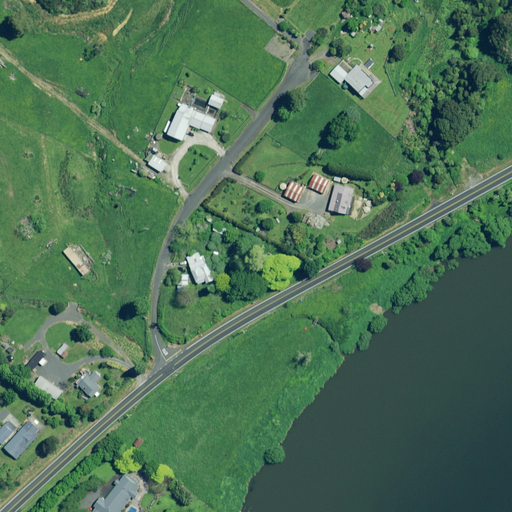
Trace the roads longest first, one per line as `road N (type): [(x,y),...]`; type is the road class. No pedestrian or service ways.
road 1 (tertiary): [(511,171),(170,367)]
road 2 (residential): [(170,367),(153,314),(174,231),(199,188),(298,71)]
road 3 (tertiary): [(170,367),(7,511)]
